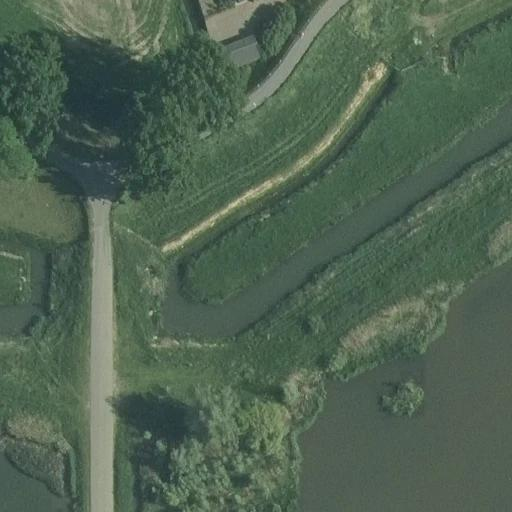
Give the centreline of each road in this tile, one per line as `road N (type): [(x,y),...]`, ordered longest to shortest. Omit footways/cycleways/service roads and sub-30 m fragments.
road 1 (unclassified): [(101,511),(102,178)]
road 2 (unclassified): [(102,178),(247,107),(338,0)]
